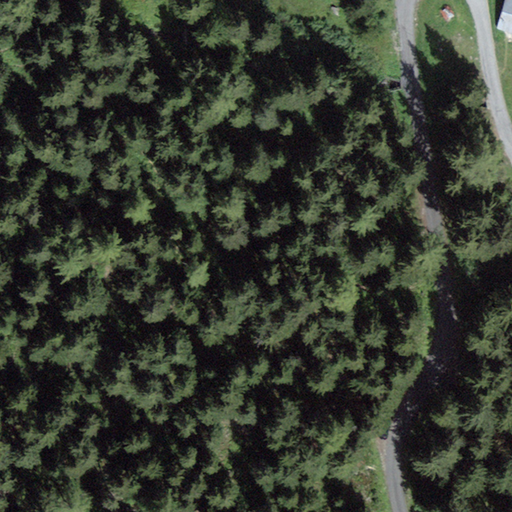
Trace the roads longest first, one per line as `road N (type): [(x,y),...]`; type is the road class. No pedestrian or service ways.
road 1 (track): [(402,511),(393,428),(450,336),(418,138),(406,0)]
road 2 (track): [(475,0),(511,143)]
